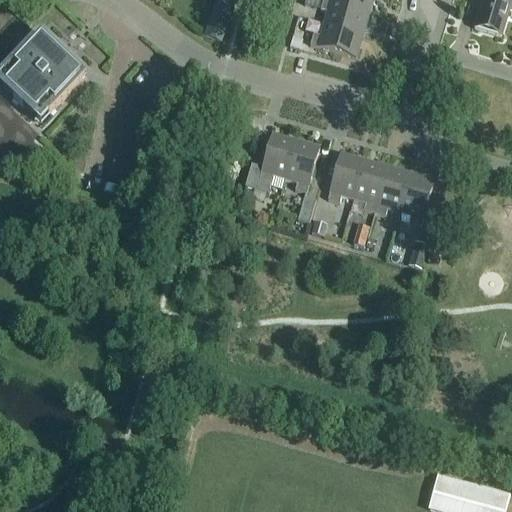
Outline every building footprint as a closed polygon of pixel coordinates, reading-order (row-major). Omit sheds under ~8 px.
[(369,16),(373,0),(323,0),(323,3),(369,16)] [(511,16),(511,0),(469,0),(482,4),(474,32),(501,40),(508,15),(511,16)] [(363,39),(369,16),(323,3),(320,14),(327,16),(323,28),(363,39)] [(221,47),(229,25),(211,18),(203,40),(221,47)] [(356,63),(363,39),(323,28),(320,40),(313,38),(310,49),(356,63)] [(48,118),(86,79),(41,36),(3,76),(5,76),(12,82),(3,91),(33,120),(42,110),(48,117),(48,118)] [(292,40),(289,51),(299,54),(302,43),(292,40)] [(151,119),(155,105),(131,98),(127,112),(151,119)] [(148,132),(151,119),(127,112),(123,126),(148,132)] [(144,147),(148,132),(123,126),(120,140),(144,147)] [(285,185),(296,145),(272,138),(263,173),(250,169),(244,193),(267,199),(270,188),(271,188),(273,181),(285,185)] [(140,161),(144,147),(120,140),(116,154),(140,161)] [(296,145),(285,185),(297,188),(295,195),(306,198),(320,152),(296,145)] [(137,175),(140,161),(116,154),(113,168),(137,175)] [(353,204),(364,165),(341,158),(328,204),(339,208),(341,201),(353,204)] [(374,218),(387,171),(364,165),(353,204),(365,207),(363,214),(374,218)] [(133,189),(137,175),(113,168),(109,182),(133,189)] [(149,185),(153,172),(144,170),(141,183),(149,185)] [(399,217),(410,178),(387,171),(374,218),(386,221),(388,214),(399,217)] [(410,178),(399,217),(411,221),(409,228),(421,231),(434,185),(410,178)] [(309,228),(315,205),(304,202),(297,225),(309,228)] [(415,246),(408,270),(422,274),(428,250),(415,246)] [(438,269),(441,258),(431,255),(428,266),(438,269)] [(505,511),(508,503),(441,485),(433,511),(505,511)]
